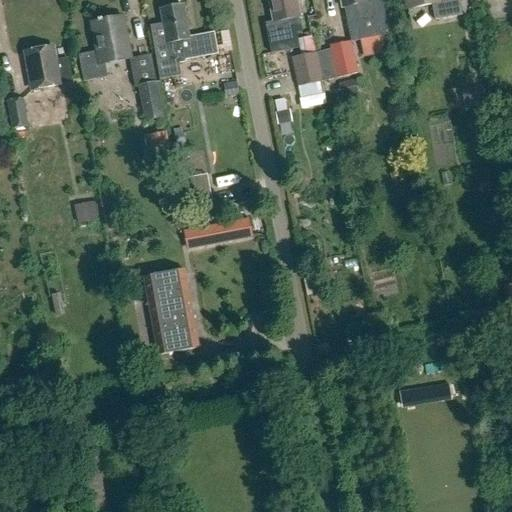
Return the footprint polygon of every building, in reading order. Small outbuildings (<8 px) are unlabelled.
[(297,5),(295,0),(268,0),(273,24),(266,25),(272,55),(300,49),(294,20),(300,19),(299,16),(301,13),(299,7),(297,5)] [(378,0),(366,2),(366,0),(340,0),(342,10),(344,9),(348,28),(359,26),(362,41),(387,36),(384,21),(380,0),(378,0)] [(406,0),(408,10),(432,6),(435,21),(462,16),(458,0),(406,0)] [(213,36),(190,40),(187,24),(184,24),(181,7),(161,10),(164,27),(162,27),(169,66),(183,63),(182,55),(189,54),(190,61),(217,56),(213,36)] [(83,83),(107,78),(104,65),(130,60),(122,18),(91,24),(96,53),(78,57),(83,83)] [(312,37),(298,40),(301,56),(315,53),(312,37)] [(358,74),(350,43),(329,48),(336,80),(358,74)] [(54,63),(52,48),(25,53),(33,92),(59,87),(59,84),(72,82),(67,60),(54,63)] [(297,88),(319,84),(322,83),(316,54),(291,59),(297,88)] [(236,83),(228,84),(230,97),(239,95),(236,83)] [(145,122),(162,119),(156,84),(138,87),(145,122)] [(134,120),(144,118),(138,85),(128,87),(134,120)] [(464,106),(484,102),(481,87),(461,91),(464,106)] [(13,131),(28,128),(23,99),(8,102),(13,131)] [(344,102),(330,105),(334,126),(348,123),(344,102)] [(211,204),(206,176),(186,180),(192,208),(211,204)] [(96,209),(75,213),(78,226),(99,222),(96,209)] [(247,222),(221,227),(224,242),(250,237),(247,222)] [(203,230),(188,233),(191,249),(207,246),(203,230)] [(158,357),(198,350),(183,271),(144,278),(158,357)] [(419,391),(400,394),(401,406),(421,403),(419,391)]
